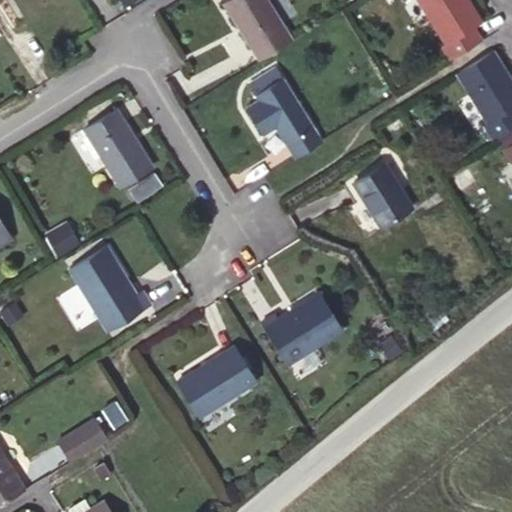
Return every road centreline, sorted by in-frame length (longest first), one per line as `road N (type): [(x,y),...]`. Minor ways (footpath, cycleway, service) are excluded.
road 1 (residential): [(511,310),(415,377),(253,511)]
road 2 (residential): [(123,51),(232,231),(194,272)]
road 3 (residential): [(0,124),(123,51)]
